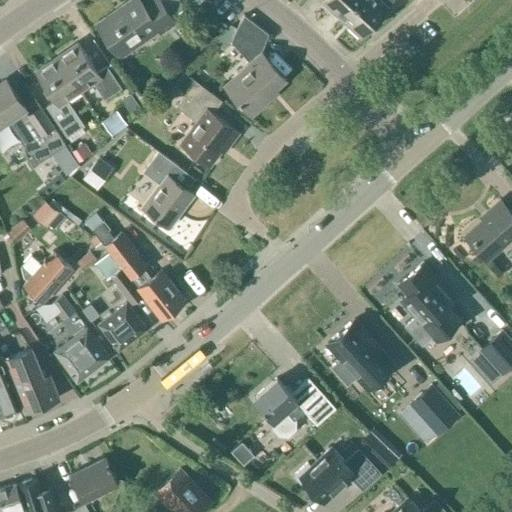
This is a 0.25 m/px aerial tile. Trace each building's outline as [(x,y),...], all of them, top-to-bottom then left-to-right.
[(160,33),(174,23),(158,0),(151,0),(143,6),(138,0),(134,0),(98,25),(118,55),(157,28),(160,33)] [(325,0),(322,3),(341,20),(359,0),(325,0)] [(359,0),(341,20),(360,37),(388,6),(392,0),(359,0)] [(268,94),(285,79),(261,51),(268,33),(244,14),(236,28),(231,42),(249,63),(226,84),(252,114),(271,97),(268,94)] [(56,57),(79,90),(92,81),(104,99),(121,87),(106,66),(97,72),(77,42),(56,57)] [(66,99),(79,90),(56,57),(36,71),(55,100),(46,106),(67,136),(83,125),(78,116),(66,99)] [(222,99),(197,79),(185,70),(175,83),(187,92),(177,105),(197,120),(181,141),(210,163),(226,142),(229,144),(239,130),(213,111),(222,99)] [(0,126),(8,121),(23,143),(28,157),(31,154),(37,163),(52,153),(65,173),(79,164),(65,144),(40,106),(29,114),(5,79),(0,83),(0,126)] [(98,118),(110,133),(124,121),(112,107),(98,118)] [(167,226),(193,193),(170,176),(178,166),(158,150),(142,171),(160,184),(142,207),(167,226)] [(112,165),(98,155),(81,177),(96,188),(112,165)] [(59,210),(46,198),(31,215),(45,226),(59,210)] [(511,212),(500,199),(488,210),(490,212),(464,235),(486,260),(511,236),(511,212)] [(96,210),(84,219),(121,267),(143,294),(161,318),(184,299),(161,269),(150,277),(143,267),(146,264),(121,231),(114,236),(102,221),(103,220),(96,210)] [(44,295),(46,297),(72,268),(53,250),(41,264),(31,255),(19,267),(22,278),(26,281),(23,284),(41,300),(44,295)] [(454,297),(422,262),(398,284),(407,294),(400,300),(415,316),(405,325),(422,344),(432,335),(436,339),(461,317),(448,303),(454,297)] [(121,267),(110,275),(131,303),(143,294),(121,267)] [(118,350),(146,328),(126,302),(98,323),(118,350)] [(367,334),(353,318),(327,342),(340,357),(331,365),(347,383),(356,375),(367,387),(394,363),(380,347),(378,349),(366,335),(367,334)] [(511,338),(501,326),(479,346),(502,372),(511,362),(511,338)] [(76,381),(108,357),(86,327),(54,350),(76,381)] [(24,411),(59,397),(52,380),(46,383),(32,348),(28,349),(22,335),(0,343),(0,350),(3,359),(24,411)] [(0,416),(20,408),(0,358),(0,416)] [(321,360),(314,367),(333,386),(340,380),(321,360)] [(308,414),(329,395),(311,374),(290,392),(276,377),(253,398),(271,418),(271,419),(271,428),(278,435),(287,435),(296,428),(295,418),(305,409),(308,414)] [(457,413),(431,383),(410,402),(437,432),(457,413)] [(230,450),(242,464),(253,454),(241,440),(230,450)] [(307,462),(293,474),(303,485),(305,484),(322,502),(350,476),(362,488),(379,472),(358,449),(344,461),(331,446),(310,466),(307,462)] [(69,473),(82,499),(117,482),(105,456),(69,473)] [(196,511),(210,500),(179,468),(155,490),(175,511),(196,511)] [(25,511),(57,511),(49,487),(40,490),(36,478),(34,478),(31,477),(23,479),(21,482),(19,483),(19,484),(16,484),(25,511)] [(25,511),(16,484),(15,482),(0,486),(0,511),(25,511)] [(421,511),(407,497),(391,511),(445,511),(434,500),(421,511)] [(89,511),(84,502),(73,508),(75,511),(89,511)]
